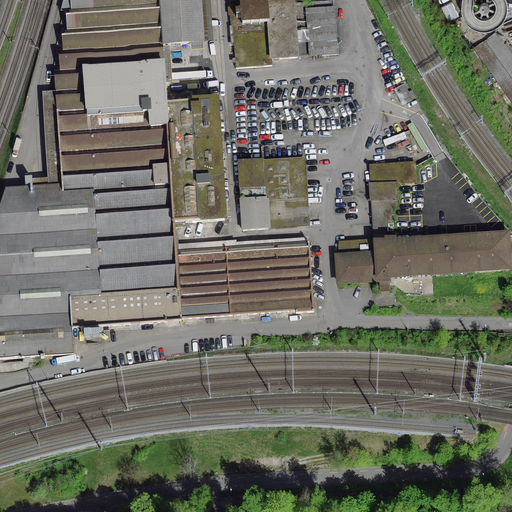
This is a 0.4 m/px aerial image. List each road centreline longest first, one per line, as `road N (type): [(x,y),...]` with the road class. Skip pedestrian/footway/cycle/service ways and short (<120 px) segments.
road 1 (unclassified): [(53,511),(214,484),(476,467),(501,452),(511,429)]
road 2 (track): [(189,499),(447,501),(511,491)]
